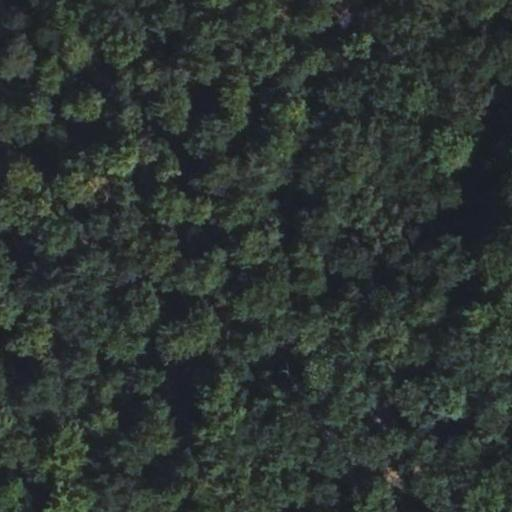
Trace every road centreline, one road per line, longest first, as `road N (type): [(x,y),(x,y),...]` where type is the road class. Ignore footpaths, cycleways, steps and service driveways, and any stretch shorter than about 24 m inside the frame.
road 1 (track): [(0,135),(245,201),(511,308)]
road 2 (track): [(0,110),(51,0)]
